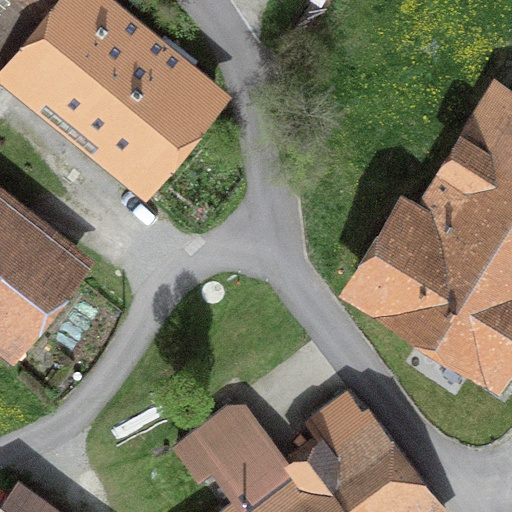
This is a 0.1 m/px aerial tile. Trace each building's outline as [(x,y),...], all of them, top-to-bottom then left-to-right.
[(147,166),(215,85),(109,0),(55,0),(44,14),(11,56),(147,166)] [(26,0),(44,14),(55,0),(26,0)] [(511,109),(443,219),(411,199),(358,282),(505,375),(511,363),(511,109)] [(0,349),(65,267),(0,214),(0,349)] [(200,290),(213,305),(227,293),(215,278),(200,290)] [(416,511),(432,501),(375,420),(371,423),(346,391),(309,419),(333,452),(299,477),(244,403),(182,449),(212,490),(224,481),(237,499),(219,511),(416,511)] [(38,511),(9,491),(0,503),(0,511),(38,511)]
